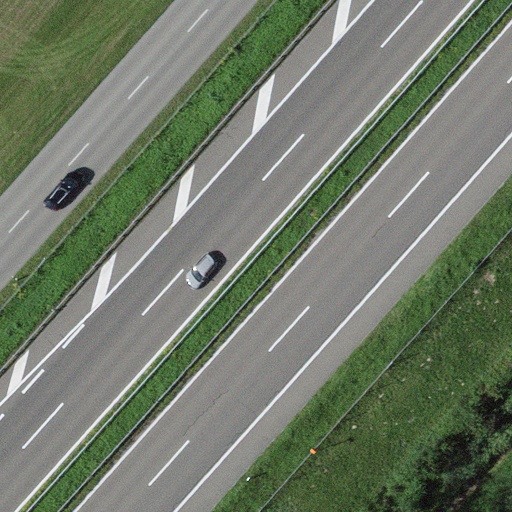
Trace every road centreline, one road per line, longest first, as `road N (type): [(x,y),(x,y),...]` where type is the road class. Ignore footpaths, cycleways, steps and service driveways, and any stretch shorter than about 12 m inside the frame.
road 1 (motorway): [(422,0),(0,474)]
road 2 (motorway): [(126,511),(511,72)]
road 3 (tertiary): [(0,234),(208,0)]
